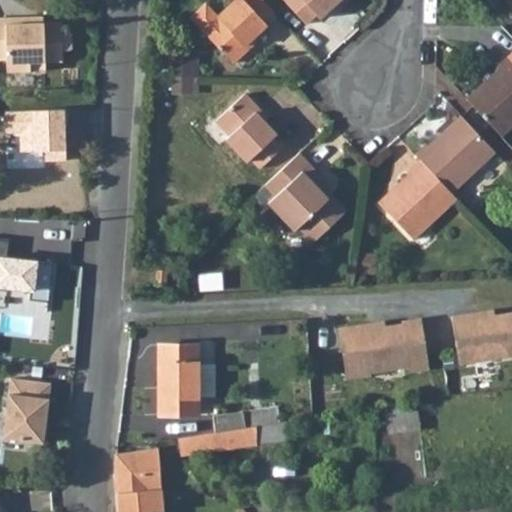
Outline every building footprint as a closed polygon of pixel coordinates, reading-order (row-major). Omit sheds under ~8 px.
[(266,0),(233,0),(216,17),(204,4),(189,19),(232,64),(248,49),(244,45),(267,23),(264,20),(275,8),(266,0)] [(290,0),(306,18),(317,8),(321,12),(334,0),(290,0)] [(7,22),(0,21),(0,62),(9,62),(10,90),(33,90),(33,75),(48,74),(48,64),(65,64),(65,53),(74,53),(74,36),(62,37),(62,27),(7,29),(7,22)] [(490,83),(471,100),(502,134),(511,125),(511,56),(511,55),(502,64),(503,66),(488,81),(490,83)] [(186,90),(186,89),(199,90),(202,61),(178,59),(174,89),(186,90)] [(245,87),(214,115),(229,131),(224,135),(244,158),(250,153),(259,163),(283,142),(273,132),(276,129),(256,107),(260,103),(245,87)] [(511,161),(511,144),(475,107),(467,116),(511,161)] [(65,161),(65,111),(1,112),(2,139),(19,138),(19,153),(43,153),(44,163),(65,161)] [(426,142),(415,152),(420,157),(450,191),(493,152),(464,117),(444,136),(441,134),(428,144),(426,142)] [(297,150),(265,180),(276,191),(268,199),(293,227),(297,224),(312,241),(345,211),(330,193),(327,197),(317,187),(324,180),(297,150)] [(450,191),(420,157),(406,170),(408,173),(396,183),(399,186),(379,203),(410,238),(454,197),(450,191)] [(0,241),(0,288),(30,291),(29,301),(47,303),(50,264),(5,260),(7,242),(0,241)] [(160,266),(160,280),(170,280),(170,266),(160,266)] [(463,321),(446,323),(454,372),(511,361),(511,317),(489,321),(488,316),(474,319),(470,324),(464,326),(463,321)] [(256,326),(225,326),(225,340),(256,340),(256,326)] [(370,331),(333,337),(342,388),(366,384),(366,382),(404,375),(405,380),(424,377),(416,326),(396,329),(397,332),(371,336),(370,331)] [(199,345),(158,346),(160,415),(200,414),(200,396),(214,395),(214,363),(199,363),(199,345)] [(51,385),(11,380),(3,439),(43,444),(51,385)] [(218,421),(220,436),(260,431),(285,429),(283,413),(218,421)] [(220,436),(216,436),(217,454),(261,448),(261,446),(260,431),(220,436)] [(118,455),(116,473),(146,471),(148,495),(164,493),(160,452),(118,455)] [(146,471),(116,473),(118,511),(149,511),(148,495),(146,471)]
